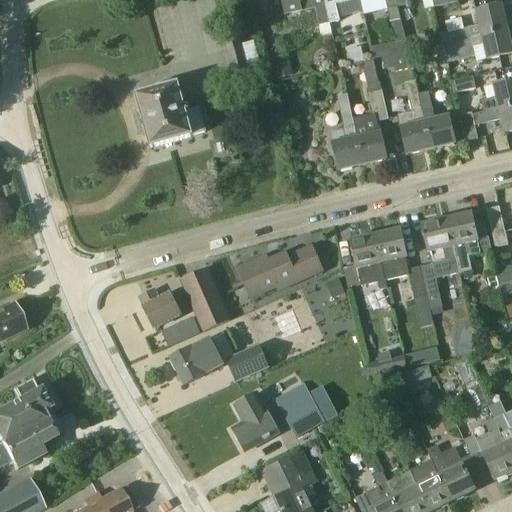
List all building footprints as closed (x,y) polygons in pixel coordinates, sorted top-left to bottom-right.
[(281,0),(286,17),(315,10),(319,27),(321,37),(331,34),(329,25),(323,0),(281,0)] [(323,0),(329,25),(339,23),(336,6),(359,1),(359,0),(323,0)] [(359,0),(359,1),(361,0),(384,0),(387,11),(389,24),(392,23),(400,55),(408,53),(398,9),(395,0),(359,0)] [(395,0),(398,9),(407,7),(405,0),(395,0)] [(456,0),(431,0),(434,9),(458,3),(456,0)] [(479,27),(440,37),(442,46),(507,31),(502,7),(476,13),(479,27)] [(442,46),(446,65),(474,58),(472,50),(484,47),(487,61),(511,55),(511,51),(507,31),(442,46)] [(238,35),(222,39),(233,81),(250,77),(238,35)] [(442,46),(430,49),(435,74),(448,71),(446,65),(442,46)] [(472,79),(452,83),(454,95),(476,90),(472,79)] [(496,99),(481,103),(484,114),(511,107),(511,82),(493,87),(496,99)] [(380,83),(366,86),(373,116),(375,116),(377,124),(388,121),(386,113),(380,83)] [(412,115),(398,118),(400,129),(406,157),(431,151),(414,83),(405,86),(412,115)] [(416,83),(414,83),(431,151),(455,145),(448,118),(435,121),(428,95),(419,96),(416,83)] [(177,85),(136,97),(140,113),(150,149),(192,137),(205,134),(199,113),(199,111),(193,113),(186,115),(185,113),(177,85)] [(344,131),(329,134),(332,145),(338,172),(362,167),(352,121),(347,97),(337,99),(344,131)] [(472,114),(459,117),(465,144),(478,141),(475,128),(501,121),(504,135),(511,132),(511,107),(484,114),(472,117),(472,114)] [(373,116),(352,121),(362,167),(386,161),(380,134),(377,124),(375,116),(373,116)] [(498,209),(486,211),(492,236),(504,233),(498,209)] [(471,215),(446,221),(459,275),(471,272),(468,258),(491,252),(484,223),(474,226),(471,215)] [(431,266),(419,268),(426,296),(427,300),(430,312),(442,309),(434,273),(446,271),(448,278),(459,275),(446,221),(421,227),(427,254),(428,254),(431,266)] [(400,231),(375,237),(379,255),(385,283),(408,277),(414,303),(426,300),(427,300),(426,296),(419,268),(407,271),(404,260),(406,259),(400,231)] [(504,233),(492,236),(495,250),(508,247),(504,233)] [(375,237),(350,243),(361,288),(377,284),(379,292),(387,290),(385,283),(379,255),(375,237)] [(256,262),(237,270),(250,301),(277,289),(279,292),(298,284),(322,273),(311,249),(287,259),(285,255),(258,267),(256,262)] [(206,271),(181,282),(204,335),(229,323),(206,271)] [(511,271),(496,275),(499,285),(511,282),(511,271)] [(511,282),(499,285),(501,295),(511,292),(511,282)] [(154,292),(139,300),(144,308),(142,309),(154,331),(189,313),(184,303),(178,290),(170,295),(158,301),(154,292)] [(0,342),(25,331),(14,307),(0,312),(0,342)] [(191,320),(173,328),(180,345),(198,337),(191,320)] [(458,331),(459,348),(469,347),(468,331),(458,331)] [(190,350),(169,361),(183,388),(205,377),(224,366),(210,340),(190,350)] [(259,349),(228,363),(237,384),(268,370),(259,349)] [(436,350),(404,357),(407,370),(439,362),(436,350)] [(380,365),(367,368),(370,380),(406,372),(403,359),(391,362),(390,355),(378,358),(380,365)] [(19,401),(0,411),(0,442),(1,444),(53,418),(49,410),(39,391),(37,392),(32,382),(14,391),(19,401)] [(303,385),(275,401),(296,441),(324,425),(303,385)] [(243,426),(232,431),(245,453),(279,435),(255,395),(233,407),(243,426)] [(385,401),(375,405),(383,421),(392,416),(385,401)] [(375,405),(366,410),(373,425),(383,421),(375,405)] [(502,417),(494,421),(511,458),(511,430),(510,431),(502,417)] [(0,444),(0,468),(10,463),(15,473),(43,457),(38,448),(55,439),(54,439),(62,434),(53,418),(1,444),(0,444)] [(474,437),(464,442),(471,456),(481,478),(490,473),(495,482),(506,477),(511,474),(511,458),(494,421),(484,425),(489,434),(475,441),(474,437)] [(437,448),(428,453),(432,462),(451,503),(464,497),(475,492),(470,483),(481,478),(471,456),(461,461),(455,449),(441,456),(437,448)] [(270,469),(261,474),(274,501),(263,507),(265,511),(311,511),(301,490),(316,482),(303,454),(270,469)] [(432,462),(409,473),(428,511),(434,511),(451,503),(432,462)] [(364,496),(355,501),(360,511),(400,511),(388,484),(387,484),(383,475),(377,463),(367,469),(373,480),(378,489),(364,496)] [(428,511),(409,473),(388,484),(400,511),(428,511)] [(29,480),(0,496),(0,511),(39,511),(45,509),(29,480)] [(132,511),(138,509),(126,488),(104,500),(100,502),(96,495),(83,503),(86,510),(82,511),(132,511)]
